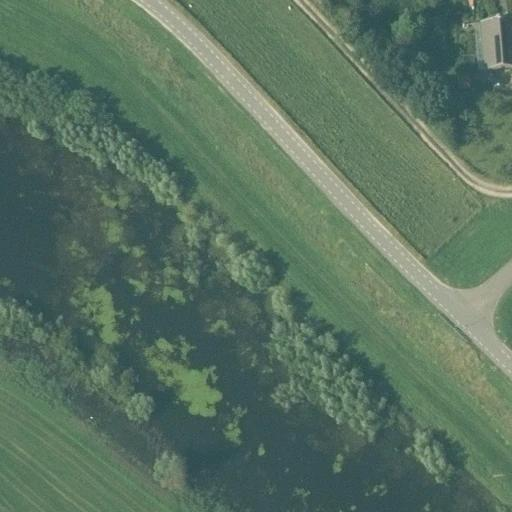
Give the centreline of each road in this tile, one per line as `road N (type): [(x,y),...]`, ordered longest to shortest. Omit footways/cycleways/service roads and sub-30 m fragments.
road 1 (unclassified): [(456,318),(185,25),(145,0)]
road 2 (unclassified): [(511,188),(477,191),(433,160),(284,0)]
